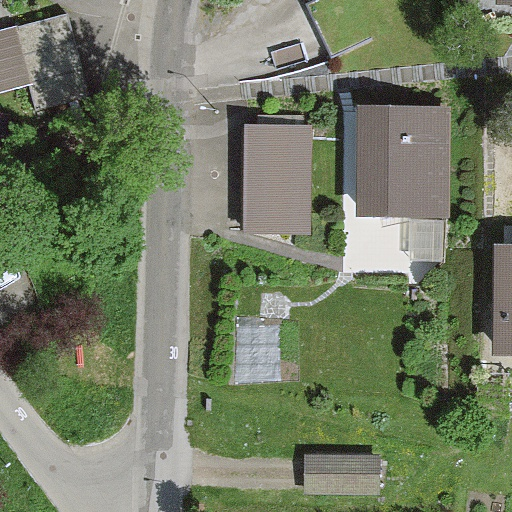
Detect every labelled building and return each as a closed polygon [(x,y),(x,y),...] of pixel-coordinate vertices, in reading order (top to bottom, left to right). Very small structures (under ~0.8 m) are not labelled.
[(354,0),(320,0),(307,6),(330,58),(373,39),(354,0)] [(90,99),(67,12),(0,30),(0,92),(28,84),(36,113),(90,99)] [(448,106),(357,105),(355,215),(447,216),(448,106)] [(310,126),(244,126),(244,233),(309,234),(310,126)] [(511,243),(494,244),(492,355),(511,355),(511,243)] [(377,455),(306,454),(306,493),(376,494),(377,455)]
